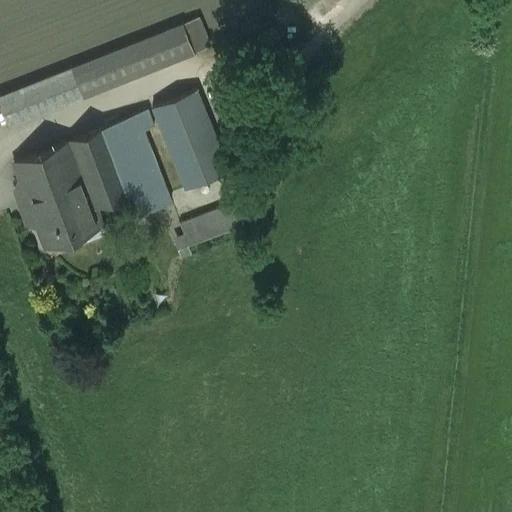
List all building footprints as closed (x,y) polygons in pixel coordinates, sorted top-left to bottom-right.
[(198,15),(183,21),(195,51),(210,45),(198,15)] [(183,21),(72,66),(84,96),(195,51),(183,21)] [(72,66),(0,94),(0,102),(9,126),(84,96),(72,66)] [(198,87),(153,105),(186,187),(231,169),(198,87)] [(150,111),(108,127),(132,193),(140,214),(172,201),(145,130),(155,126),(150,111)] [(108,127),(71,141),(87,185),(95,207),(96,206),(132,193),(108,127)] [(71,141),(14,162),(30,206),(87,185),(71,141)] [(87,185),(30,206),(46,248),(86,232),(88,238),(105,231),(96,206),(95,207),(87,185)] [(207,212),(193,217),(197,228),(184,233),(189,245),(215,235),(207,212)]
